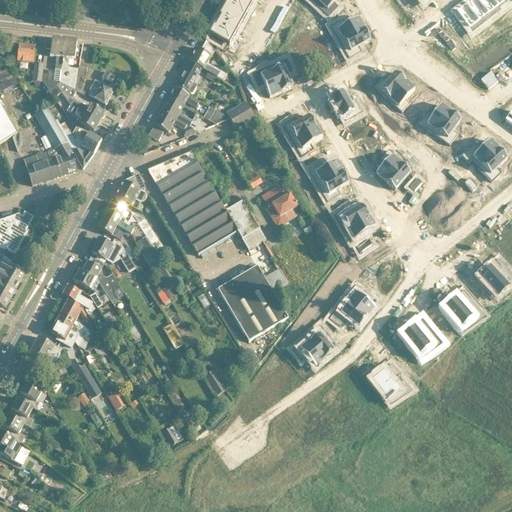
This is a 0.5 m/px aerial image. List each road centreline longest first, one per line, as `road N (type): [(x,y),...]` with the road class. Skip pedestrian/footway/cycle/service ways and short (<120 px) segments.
road 1 (residential): [(426,259),(347,358),(226,449)]
road 2 (residential): [(310,91),(365,186),(426,259)]
road 3 (tertiary): [(0,364),(98,187)]
road 4 (tertiary): [(172,55),(131,38),(0,21)]
road 5 (tertiary): [(98,187),(172,55)]
